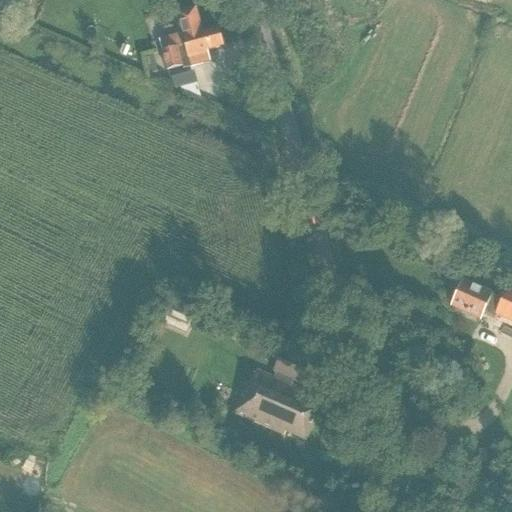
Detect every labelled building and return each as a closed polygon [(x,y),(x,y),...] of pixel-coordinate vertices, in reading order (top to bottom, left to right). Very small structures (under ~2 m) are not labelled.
[(24,14),(30,0),(2,0),(1,4),(24,14)] [(431,22),(370,0),(363,0),(356,21),(423,45),(431,22)] [(203,32),(202,30),(196,7),(176,12),(182,33),(192,67),(192,69),(212,63),(208,50),(223,46),(218,28),(203,32)] [(184,69),(192,67),(182,33),(159,39),(168,70),(183,66),(184,69)] [(511,291),(508,290),(503,299),(463,281),(452,305),(481,319),(485,311),(496,316),(498,312),(511,317),(511,291)] [(173,304),(168,316),(190,326),(195,314),(173,304)] [(307,386),(316,364),(284,349),(274,371),(307,386)] [(304,391),(256,370),(250,383),(247,382),(234,413),(284,435),(286,432),(306,441),(323,404),(303,395),(304,391)] [(171,398),(161,393),(157,401),(167,405),(171,398)]
